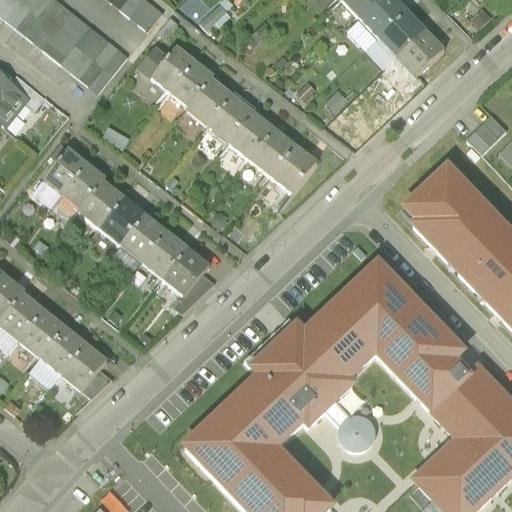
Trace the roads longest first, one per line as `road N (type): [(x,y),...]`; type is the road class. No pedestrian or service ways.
road 1 (residential): [(47,484),(352,198)]
road 2 (residential): [(511,370),(352,198)]
road 3 (residential): [(352,198),(511,50)]
